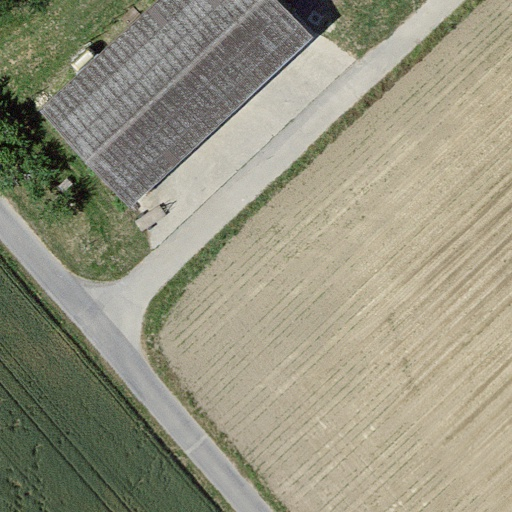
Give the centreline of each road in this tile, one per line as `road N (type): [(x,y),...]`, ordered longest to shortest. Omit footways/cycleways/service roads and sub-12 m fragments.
road 1 (track): [(97,328),(447,0)]
road 2 (track): [(254,511),(0,214)]
